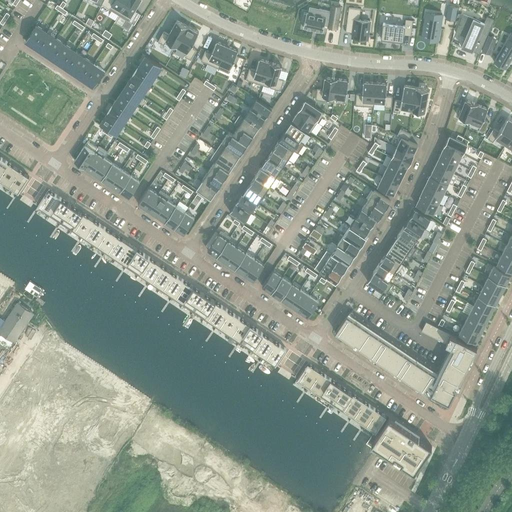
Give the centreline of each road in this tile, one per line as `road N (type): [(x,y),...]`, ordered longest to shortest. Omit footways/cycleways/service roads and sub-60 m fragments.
road 1 (residential): [(314,340),(422,165),(450,71)]
road 2 (residential): [(186,254),(311,55)]
road 3 (residential): [(465,442),(314,340)]
road 4 (residential): [(186,254),(56,167)]
road 5 (residential): [(314,340),(186,254)]
road 6 (residential): [(311,55),(177,0)]
road 7 (residential): [(450,71),(311,55)]
